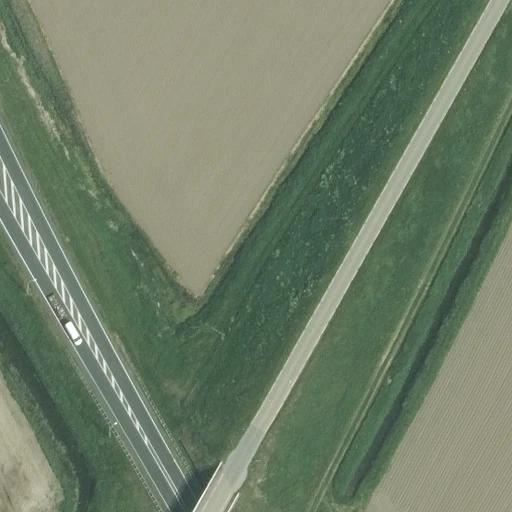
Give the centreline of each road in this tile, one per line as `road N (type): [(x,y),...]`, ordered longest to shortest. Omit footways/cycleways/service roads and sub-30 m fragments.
road 1 (unclassified): [(211,511),(499,0)]
road 2 (trunk): [(193,511),(0,140)]
road 3 (trunk): [(0,205),(180,511)]
